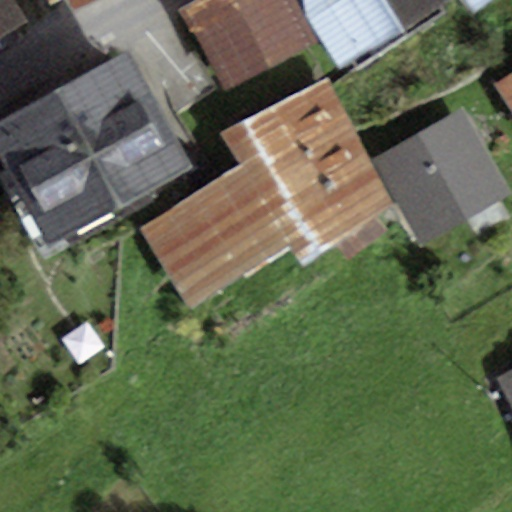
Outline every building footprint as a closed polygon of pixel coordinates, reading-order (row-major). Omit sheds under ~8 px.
[(0,0),(0,37),(26,22),(13,0),(0,0)] [(105,0),(67,0),(74,14),(105,0)] [(316,47),(291,0),(194,0),(178,8),(223,95),(316,47)] [(354,66),(409,31),(388,0),(304,0),(306,16),(341,72),(354,66)] [(454,1),(453,0),(388,0),(409,31),(454,1)] [(462,0),(474,16),(495,0),(462,0)] [(129,50),(0,121),(0,159),(50,250),(195,168),(129,50)] [(511,77),(497,88),(511,108),(511,77)] [(396,203),(329,80),(220,134),(239,165),(141,230),(191,310),(289,248),(297,264),(396,203)] [(463,109),(376,160),(424,244),(511,192),(463,109)] [(511,371),(498,379),(511,406),(511,371)]
